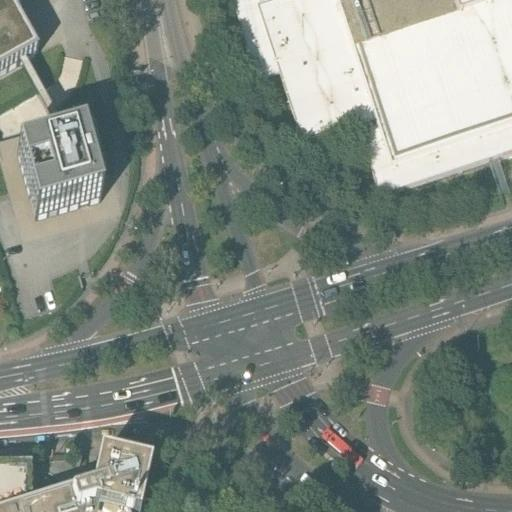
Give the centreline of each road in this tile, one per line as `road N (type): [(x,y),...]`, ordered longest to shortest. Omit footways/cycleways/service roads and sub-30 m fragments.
road 1 (primary): [(0,434),(12,440),(163,430),(304,472)]
road 2 (secondary): [(171,151),(156,235),(142,265),(51,366)]
road 3 (secondary): [(406,265),(291,222),(242,184),(209,142)]
road 4 (primary): [(0,411),(229,372)]
road 5 (primary): [(391,482),(377,430),(379,394),(393,359),(439,307)]
road 6 (secondary): [(171,151),(210,324)]
road 7 (secondary): [(262,308),(209,142)]
road 8 (primary): [(391,482),(318,423),(279,359)]
road 9 (primary): [(279,359),(439,307)]
road 10 (primary): [(210,324),(51,366)]
road 11 (secondary): [(146,0),(171,151)]
road 12 (primary): [(304,472),(361,502),(448,511)]
road 13 (primary): [(406,265),(262,308)]
road 14 (secondary): [(209,142),(164,0)]
road 15 (primary): [(229,372),(261,428),(304,472)]
